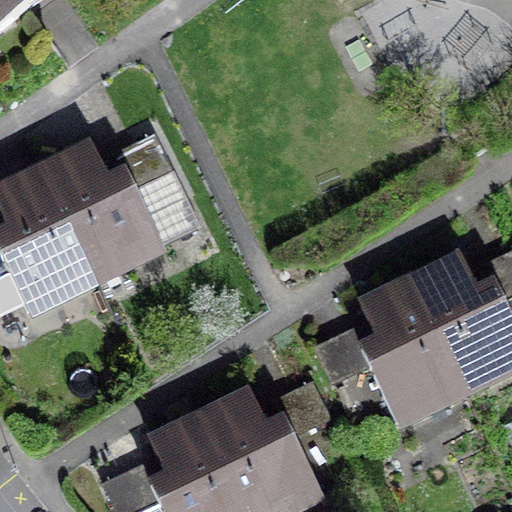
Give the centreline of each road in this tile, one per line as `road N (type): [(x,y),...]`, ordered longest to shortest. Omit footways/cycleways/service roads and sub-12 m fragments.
road 1 (residential): [(29,511),(511,183)]
road 2 (unknown): [(0,127),(184,0)]
